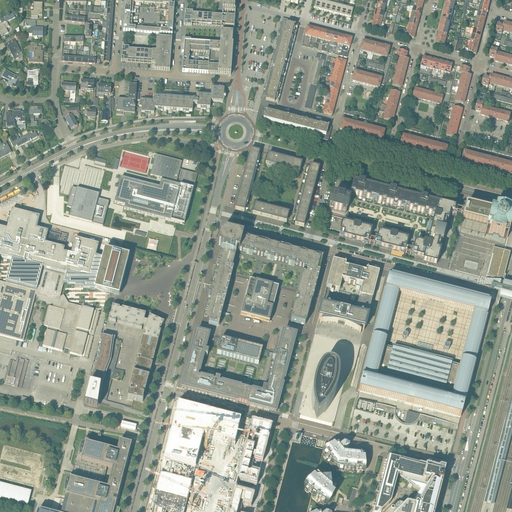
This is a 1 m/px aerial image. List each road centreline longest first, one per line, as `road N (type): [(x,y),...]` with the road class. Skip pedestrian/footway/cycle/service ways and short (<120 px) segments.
road 1 (secondary): [(503,296),(458,467)]
road 2 (secondary): [(465,469),(508,298)]
road 3 (tertiary): [(167,390),(210,220)]
road 4 (residential): [(391,149),(333,134),(358,34)]
road 5 (tertiary): [(511,201),(372,166)]
road 6 (residential): [(383,265),(352,392)]
road 7 (tertiary): [(372,166),(249,131)]
road 8 (tertiary): [(72,150),(145,130),(197,130)]
road 9 (tertiary): [(247,140),(372,166)]
road 10 (tertiary): [(135,511),(167,390)]
road 11 (residential): [(503,296),(383,265)]
road 12 (residential): [(284,421),(167,390)]
